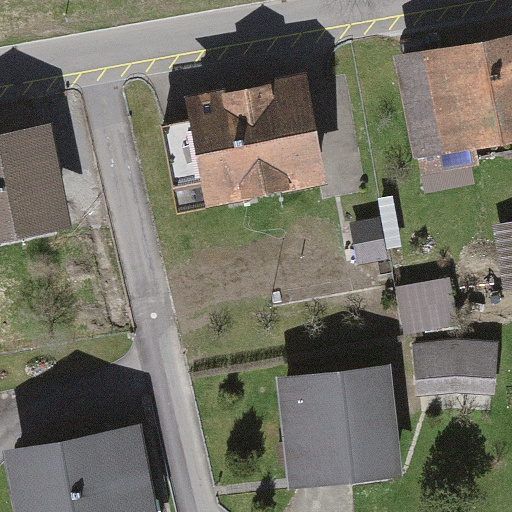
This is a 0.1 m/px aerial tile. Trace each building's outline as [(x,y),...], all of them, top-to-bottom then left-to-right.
[(511,39),(417,63),(442,164),(511,147),(511,39)] [(325,83),(199,105),(217,210),(343,188),(325,83)] [(168,90),(178,190),(206,188),(197,87),(168,90)] [(77,130),(0,143),(0,242),(93,226),(77,130)] [(508,296),(511,295),(511,230),(498,233),(508,296)] [(409,313),(453,309),(450,271),(406,275),(409,313)] [(425,350),(424,393),(509,394),(509,351),(425,350)] [(296,379),(304,484),(413,476),(405,371),(296,379)] [(176,511),(160,424),(25,449),(37,511),(176,511)]
